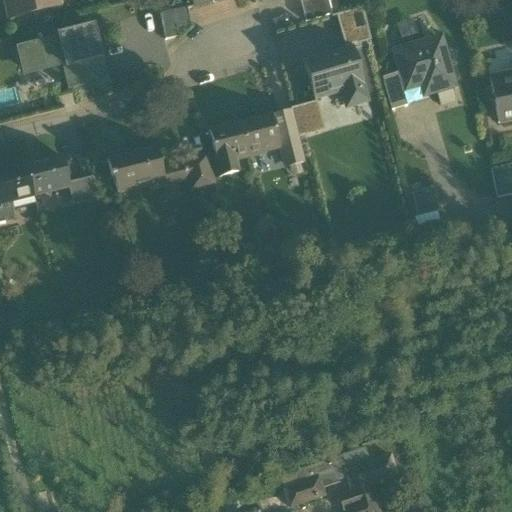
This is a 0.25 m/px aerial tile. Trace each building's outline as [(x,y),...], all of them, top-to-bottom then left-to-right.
[(4,0),(10,19),(60,7),(58,0),(4,0)] [(299,0),(305,23),(331,17),(326,0),(299,0)] [(326,0),(331,17),(340,14),(336,0),(326,0)] [(163,34),(165,40),(178,38),(176,28),(190,25),(187,9),(159,15),(163,34)] [(336,19),(346,53),(353,51),(353,52),(360,50),(358,46),(370,42),(362,11),(331,18),(331,20),(336,19)] [(396,25),(400,40),(418,35),(413,20),(396,25)] [(93,28),(58,37),(64,63),(66,69),(95,62),(101,60),(93,28)] [(19,47),(26,73),(64,63),(58,37),(19,47)] [(430,84),(433,94),(435,93),(438,107),(454,102),(450,89),(453,88),(439,41),(395,53),(406,91),(430,84)] [(342,91),(346,108),(365,103),(361,86),(363,85),(353,52),(353,51),(346,53),(304,65),(313,99),(342,91)] [(511,57),(484,63),(488,83),(511,77),(511,57)] [(66,69),(71,90),(100,82),(95,62),(66,69)] [(511,73),(488,79),(492,98),(511,93),(511,73)] [(383,83),(398,79),(397,74),(382,79),(383,83)] [(398,79),(383,83),(391,112),(406,107),(398,79)] [(511,123),(511,93),(492,98),(497,126),(511,123)] [(291,112),(297,139),(323,131),(316,105),(290,111),(291,112)] [(291,112),(271,117),(279,149),(284,169),(304,165),(297,139),(291,112)] [(271,117),(240,124),(248,158),(263,154),(263,153),(279,149),(271,117)] [(248,158),(240,124),(209,132),(214,155),(217,164),(218,164),(221,178),(237,174),(234,161),(248,158)] [(149,189),(165,185),(161,168),(156,148),(106,160),(111,178),(113,178),(117,193),(148,186),(149,189)] [(207,157),(213,180),(221,178),(218,164),(217,164),(214,155),(207,157)] [(62,157),(27,166),(34,196),(69,188),(70,188),(68,183),(62,157)] [(207,157),(195,160),(182,163),(186,179),(189,192),(202,189),(214,186),(213,180),(207,157)] [(182,163),(161,168),(165,185),(186,179),(182,163)] [(0,204),(34,196),(27,166),(0,172),(0,204)] [(511,195),(511,166),(490,171),(497,199),(511,195)] [(78,181),(84,203),(98,200),(92,177),(78,181)] [(78,181),(68,183),(70,188),(69,188),(73,205),(84,203),(78,181)] [(412,196),(417,218),(436,213),(439,212),(433,190),(412,196)] [(440,227),(436,213),(417,218),(413,219),(417,233),(440,227)] [(346,472),(370,463),(364,448),(341,457),(346,472)] [(339,485),(338,482),(346,479),(344,473),(346,472),(341,457),(302,470),(306,482),(316,479),(321,491),(339,485)] [(376,511),(368,489),(397,479),(389,457),(370,463),(346,472),(344,473),(346,479),(352,494),(338,499),(342,511),(352,509),(353,511),(376,511)] [(306,482),(302,470),(279,479),(283,490),(306,482)] [(283,490),(289,508),(322,496),(321,491),(316,479),(306,482),(283,490)]
